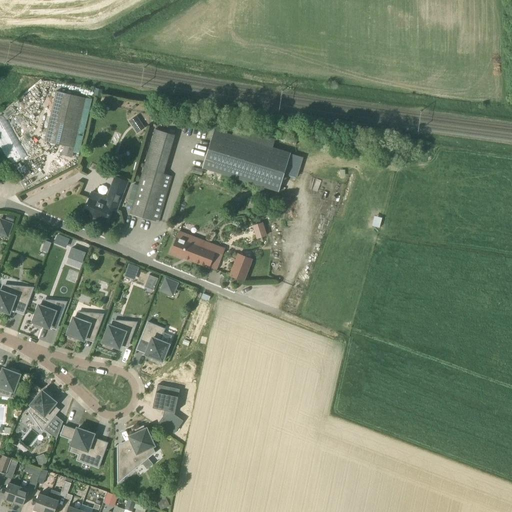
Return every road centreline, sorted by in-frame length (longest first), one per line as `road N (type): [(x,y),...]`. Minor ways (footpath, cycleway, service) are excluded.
road 1 (residential): [(339,341),(0,208)]
road 2 (residential): [(47,361),(97,410),(118,419),(139,401),(132,376),(118,370)]
